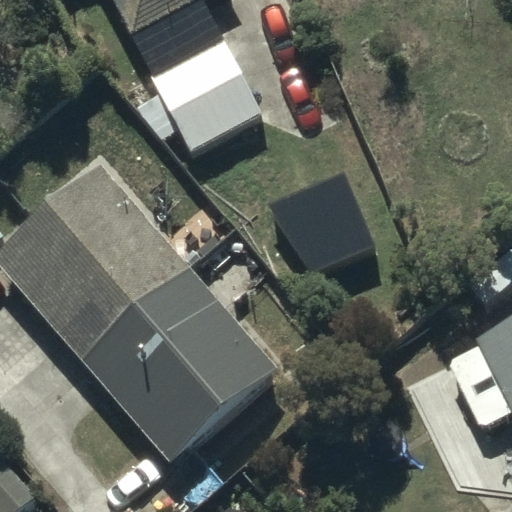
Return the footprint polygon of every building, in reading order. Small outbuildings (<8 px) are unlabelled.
[(109,0),(132,43),(215,0),(109,0)] [(151,82),(190,158),(262,121),(223,46),(151,82)] [(344,173),(267,205),(312,277),(375,250),(344,173)] [(100,175),(0,262),(0,275),(169,470),(276,377),(100,175)] [(511,329),(475,348),(478,353),(446,369),(480,437),(511,422),(511,423),(511,329)]
